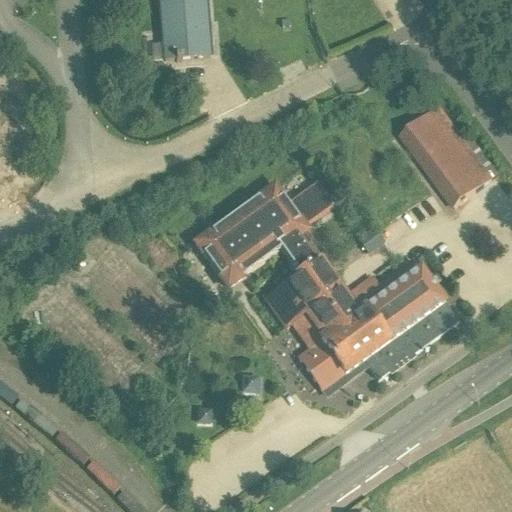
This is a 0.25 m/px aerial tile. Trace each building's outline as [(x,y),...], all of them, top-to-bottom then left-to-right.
[(159,0),(165,63),(210,59),(205,0),(159,0)] [(452,213),(493,183),(440,112),(399,142),(452,213)] [(366,365),(372,373),(381,386),(391,379),(393,381),(417,363),(416,360),(460,328),(444,307),(445,306),(420,273),(420,274),(414,266),(379,292),(372,282),(346,301),(328,276),(333,271),(312,242),(314,240),(310,234),(308,236),(300,226),(303,223),(307,229),(333,210),(317,189),(289,210),(275,192),(197,249),(230,293),(282,255),(301,280),(268,304),(289,332),(294,328),(312,354),(301,362),(324,394),(346,378),(347,379),(366,365)] [(368,259),(395,246),(388,230),(360,243),(368,259)] [(264,380),(239,380),(239,401),(265,401),(264,380)]
